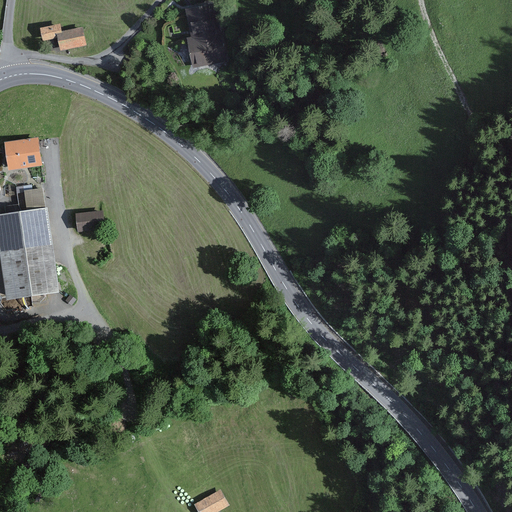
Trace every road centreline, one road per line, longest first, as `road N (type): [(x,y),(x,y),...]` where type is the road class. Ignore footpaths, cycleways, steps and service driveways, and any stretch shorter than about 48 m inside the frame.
road 1 (secondary): [(13,74),(57,75),(97,88),(193,150),(250,219),(305,313),(435,444),(481,511)]
road 2 (unclassified): [(13,74),(11,59),(20,53),(113,55),(163,0)]
